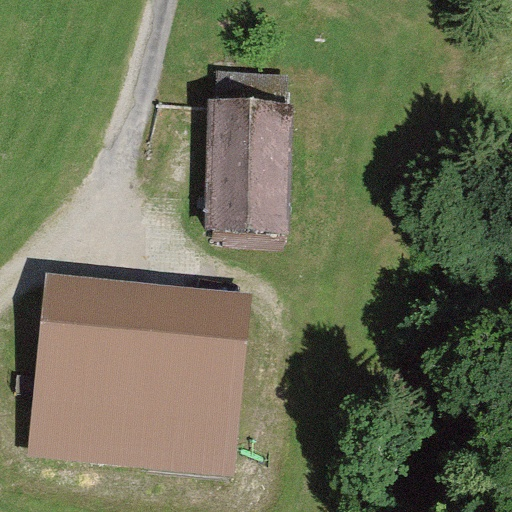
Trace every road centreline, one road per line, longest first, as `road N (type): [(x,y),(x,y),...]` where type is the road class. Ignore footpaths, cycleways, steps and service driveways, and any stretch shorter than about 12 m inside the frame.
road 1 (unclassified): [(169,0),(141,104),(87,207)]
road 2 (track): [(87,207),(0,294)]
